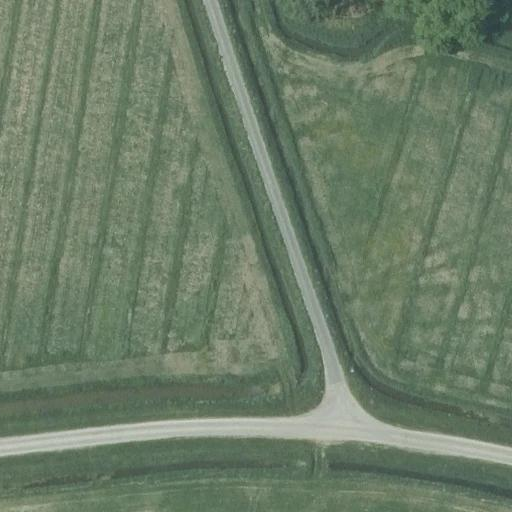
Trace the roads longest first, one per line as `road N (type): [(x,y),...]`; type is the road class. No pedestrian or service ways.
road 1 (unclassified): [(338,427),(331,371),(209,0)]
road 2 (unclassified): [(0,449),(196,429),(338,427)]
road 3 (unclassified): [(511,459),(338,427)]
